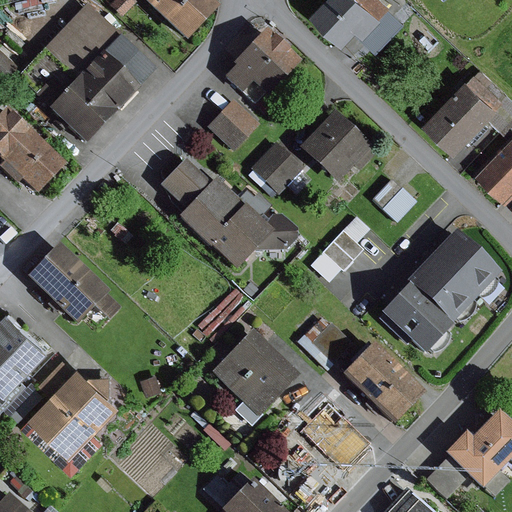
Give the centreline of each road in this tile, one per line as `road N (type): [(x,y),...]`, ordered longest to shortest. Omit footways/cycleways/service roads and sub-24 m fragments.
road 1 (residential): [(255,0),(0,269)]
road 2 (residential): [(511,237),(410,130),(262,0)]
road 3 (residential): [(347,511),(511,327)]
